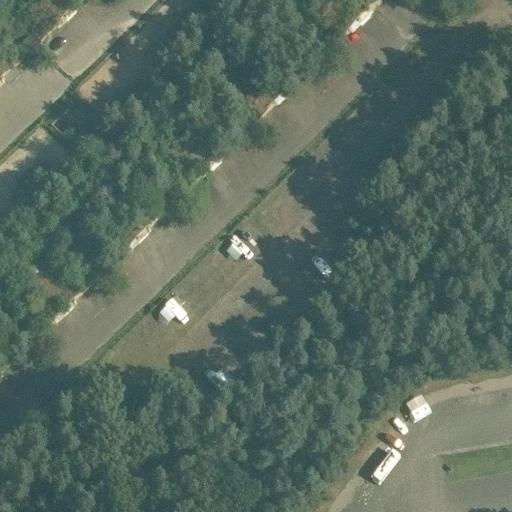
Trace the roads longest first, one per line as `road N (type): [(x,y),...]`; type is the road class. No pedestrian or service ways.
road 1 (unclassified): [(420,0),(407,22),(0,431)]
road 2 (unclassified): [(0,134),(139,0)]
